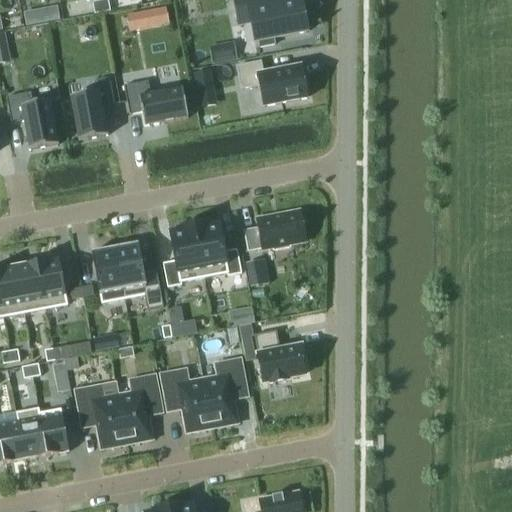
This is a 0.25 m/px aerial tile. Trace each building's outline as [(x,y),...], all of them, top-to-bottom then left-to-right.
[(110,12),(108,0),(100,2),(102,14),(110,12)] [(259,43),(261,49),(276,46),(275,40),(308,34),(302,4),(278,8),(276,0),(235,0),(240,26),(253,24),(256,44),(259,43)] [(102,14),(100,2),(92,3),(94,15),(102,14)] [(307,99),(301,68),(264,75),(261,62),(237,67),(241,90),(260,86),(264,108),(307,99)] [(210,72),(195,75),(198,93),(213,90),(210,72)] [(99,93),(70,99),(78,142),(107,137),(102,108),(114,106),(109,79),(97,81),(99,93)] [(148,82),(124,87),(129,116),(142,114),(144,127),(188,119),(182,90),(151,96),(148,82)] [(31,94),(6,98),(11,125),(24,123),(29,151),(58,146),(50,102),(33,105),(31,94)] [(306,241),(300,213),(257,221),(259,229),(245,232),(249,252),(274,247),(274,250),(289,247),(289,244),(306,241)] [(205,224),(193,226),(204,279),(227,275),(227,277),(241,275),(237,251),(224,253),(218,224),(206,226),(205,224)] [(204,279),(193,226),(181,228),(182,231),(170,233),(175,262),(163,265),(167,289),(181,286),(181,284),(204,279)] [(138,245),(114,249),(124,301),(148,297),(138,245)] [(124,301),(114,249),(91,253),(101,305),(124,301)] [(58,260),(37,264),(46,311),(67,307),(58,260)] [(37,264),(15,268),(24,315),(46,311),(37,264)] [(15,268),(0,270),(0,306),(2,319),(24,315),(15,268)] [(195,319),(183,321),(181,306),(168,308),(172,336),(197,332),(195,319)] [(170,327),(161,328),(163,340),(172,339),(170,327)] [(254,336),(263,384),(270,382),(271,385),(287,382),(286,379),(304,376),(302,364),(304,363),(301,348),(280,352),(276,332),(254,336)] [(53,350),(55,362),(63,360),(61,349),(53,350)] [(55,362),(53,350),(44,352),(47,364),(55,362)] [(9,352),(11,364),(20,363),(17,351),(9,352)] [(11,364),(9,352),(1,354),(3,366),(11,364)] [(217,378),(203,381),(212,430),(237,425),(233,401),(248,399),(241,360),(214,365),(217,378)] [(38,365),(30,367),(32,379),(40,377),(38,365)] [(30,367),(22,369),(24,380),(32,379),(30,367)] [(186,371),(160,376),(167,414),(182,411),(186,435),(212,430),(203,381),(188,384),(186,371)] [(118,397),(117,397),(126,446),(152,441),(148,417),(162,415),(155,376),(129,381),(131,394),(118,397)] [(115,384),(74,392),(81,430),(97,427),(101,451),(126,446),(117,397),(118,397),(115,384)] [(18,423),(25,461),(47,457),(39,414),(38,410),(16,414),(17,423),(18,423)] [(39,414),(47,457),(69,453),(61,410),(39,414)] [(0,426),(0,444),(4,465),(25,461),(18,423),(17,423),(0,426)] [(301,511),(298,493),(259,500),(260,511),(301,511)]
